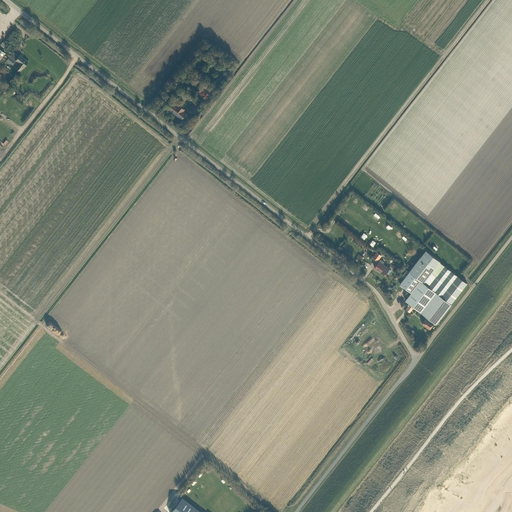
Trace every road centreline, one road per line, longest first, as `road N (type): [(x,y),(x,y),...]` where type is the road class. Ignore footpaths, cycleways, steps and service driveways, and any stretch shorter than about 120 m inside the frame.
road 1 (track): [(278,511),(39,326),(176,153),(373,308)]
road 2 (unclassified): [(417,358),(371,288),(2,0)]
road 3 (unclassified): [(297,511),(417,358)]
road 4 (unclassified): [(417,358),(511,237)]
road 5 (track): [(69,66),(176,153)]
